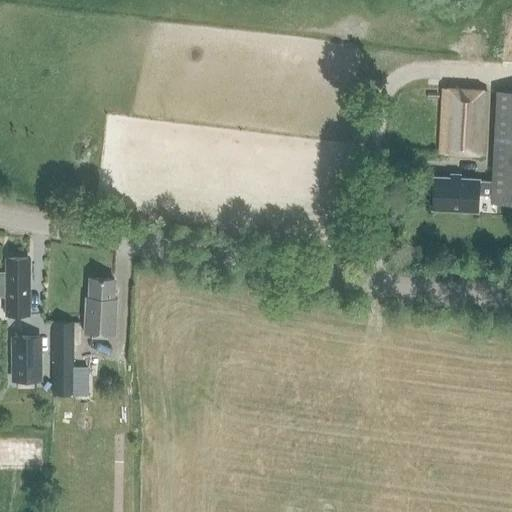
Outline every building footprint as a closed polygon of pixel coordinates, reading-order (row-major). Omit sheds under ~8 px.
[(488,90),(441,87),(437,153),(484,155),(488,90)] [(511,204),(511,92),(495,92),(491,182),(477,181),(477,180),(432,178),(430,210),(476,212),(476,196),(490,197),(489,203),(511,204)] [(27,315),(28,295),(28,258),(7,258),(6,315),(27,315)] [(88,299),(86,298),(84,333),(115,334),(116,300),(113,299),(114,294),(113,294),(113,280),(91,279),(91,288),(89,288),(88,299)] [(74,320),(53,320),(52,394),(73,394),(73,367),(74,320)] [(13,381),(39,381),(39,337),(13,337),(13,381)]
